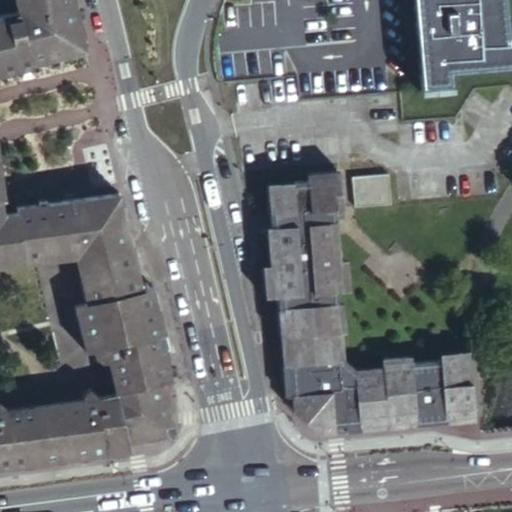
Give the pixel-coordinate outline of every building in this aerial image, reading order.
[(59,44),(75,41),(73,34),(86,31),(78,0),(9,0),(0,2),(0,62),(34,56),(33,49),(50,46),(59,44)] [(511,0),(426,0),(437,95),(454,93),(452,85),(464,85),(462,75),(511,69),(511,0)] [(75,41),(88,39),(86,31),(73,34),(75,41)] [(465,92),(464,85),(452,85),(454,93),(465,92)] [(399,422),(479,416),(469,348),(468,347),(441,349),(441,356),(411,360),(410,353),(382,356),(384,364),(355,367),(345,357),(343,329),(347,328),(344,300),(340,300),(339,283),(348,283),(348,282),(355,281),(353,254),(346,254),(345,230),(345,229),(345,224),(343,210),(351,209),(351,201),(353,201),(349,170),(348,170),(347,165),(314,166),(315,173),(271,175),(274,220),(270,220),(273,260),(264,261),(266,288),(274,287),(275,289),(280,289),(279,307),(277,306),(278,332),(281,332),(283,362),(286,391),(292,390),(293,406),(324,430),(399,422)] [(397,169),(358,171),(360,201),(399,198),(397,169)] [(137,237),(133,219),(132,217),(124,180),(49,191),(37,193),(16,196),(16,200),(1,202),(0,202),(0,261),(81,250),(137,237)] [(143,266),(137,237),(81,250),(87,278),(143,266)] [(148,284),(143,266),(87,278),(91,296),(79,298),(87,331),(96,329),(98,341),(100,351),(110,356),(113,355),(120,387),(167,377),(177,374),(170,341),(164,343),(150,283),(148,284)] [(158,281),(150,283),(164,343),(170,341),(172,341),(158,281)] [(96,329),(87,331),(90,342),(98,341),(96,329)] [(0,464),(132,447),(131,439),(170,431),(168,422),(176,420),(167,377),(120,387),(100,392),(99,389),(92,383),(88,384),(83,393),(82,395),(5,405),(5,401),(0,396),(0,464)] [(168,422),(170,431),(178,429),(176,420),(168,422)]
